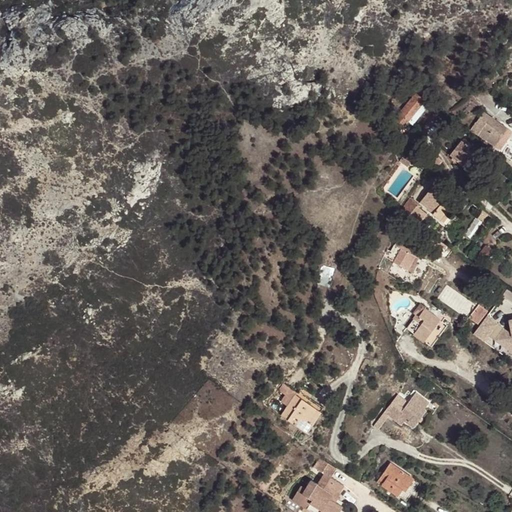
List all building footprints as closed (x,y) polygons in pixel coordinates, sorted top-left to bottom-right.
[(413,125),(430,104),(415,93),(399,114),(413,125)] [(471,130),(495,147),(507,128),(484,112),(471,130)] [(511,131),(507,128),(495,147),(499,150),(511,131)] [(461,141),(450,155),(469,170),(478,158),(467,149),(468,147),(461,141)] [(414,146),(405,159),(410,163),(411,163),(420,150),(414,146)] [(407,167),(410,163),(405,159),(403,157),(400,161),(407,167)] [(449,215),(457,205),(433,186),(420,202),(433,212),(432,213),(440,220),(445,212),(449,215)] [(400,212),(419,226),(427,215),(416,207),(418,205),(409,199),(400,212)] [(476,218),(481,221),(483,223),(489,214),(482,209),(476,218)] [(445,212),(440,220),(444,222),(449,215),(445,212)] [(476,218),(464,234),(470,238),(481,221),(476,218)] [(405,236),(401,234),(390,252),(392,253),(389,258),(394,261),(394,262),(408,270),(416,255),(420,257),(424,250),(404,238),(405,236)] [(432,248),(438,252),(443,246),(431,237),(428,242),(426,240),(422,245),(430,250),(432,248)] [(416,255),(408,270),(411,272),(420,257),(416,255)] [(478,325),(488,311),(479,304),(468,317),(478,325)] [(414,335),(424,342),(440,319),(425,308),(419,316),(425,320),(414,335)] [(474,336),(485,343),(498,325),(488,317),(474,336)] [(511,330),(511,331),(510,333),(504,328),(496,340),(511,352),(511,330)] [(400,345),(405,348),(409,341),(405,338),(400,345)] [(312,424),(323,407),(300,391),(297,395),(317,409),(308,421),(312,424)] [(398,394),(385,412),(389,416),(401,425),(405,420),(413,427),(426,410),(424,409),(420,406),(425,399),(417,392),(409,403),(398,394)] [(307,432),(312,424),(308,421),(317,409),(297,395),(295,395),(281,414),(307,432)] [(429,402),(425,399),(420,406),(424,409),(429,402)] [(389,416),(385,412),(374,425),(379,429),(389,416)] [(382,485),(398,496),(402,490),(405,485),(408,487),(414,479),(391,463),(379,479),(384,482),(382,485)] [(301,485),(292,500),(307,509),(310,503),(322,510),(320,511),(339,511),(343,507),(336,502),(341,494),(340,493),(345,486),(324,474),(317,485),(310,480),(306,488),(301,485)] [(307,509),(312,511),(320,511),(322,510),(310,503),(307,509)]
